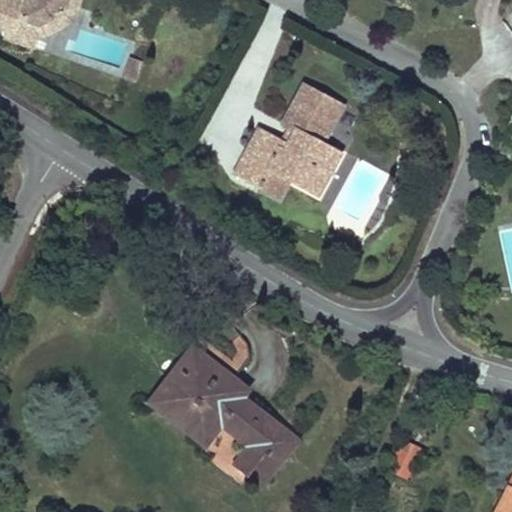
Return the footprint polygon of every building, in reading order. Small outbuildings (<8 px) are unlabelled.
[(43,0),(35,4),(22,0),(1,0),(0,3),(0,29),(26,38),(23,47),(51,56),(58,36),(59,32),(80,22),(87,1),(93,3),(93,0),(43,0)] [(80,22),(59,32),(58,36),(62,45),(88,32),(98,0),(93,0),(93,3),(87,1),(80,22)] [(167,64),(155,60),(148,83),(160,87),(167,64)] [(363,115),(320,91),(298,130),(304,133),(314,139),(306,155),(296,150),(273,138),(251,181),(277,195),(288,176),(308,186),(327,196),(336,180),(344,184),(356,161),(343,154),(363,115)] [(306,155),(314,139),(304,133),(296,150),(306,155)] [(308,186),(288,176),(277,195),(298,206),(308,186)] [(336,180),(327,196),(335,201),(344,184),(336,180)] [(276,460),(289,444),(241,405),(246,400),(233,390),(250,369),(236,358),(229,366),(205,347),(178,380),(188,388),(169,410),(207,441),(215,430),(223,437),(251,459),(235,479),(262,500),(287,469),(276,460)] [(188,388),(178,380),(151,414),(206,458),(223,437),(215,430),(207,441),(169,410),(188,388)] [(410,480),(424,448),(402,438),(388,470),(410,480)] [(300,453),(289,444),(276,460),(287,469),(300,453)] [(511,511),(511,480),(510,480),(494,511),(511,511)]
